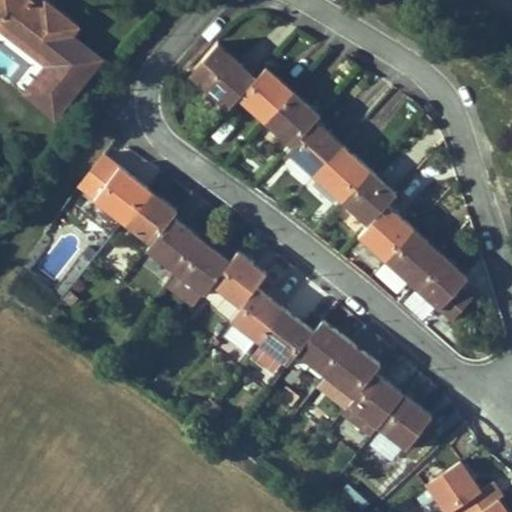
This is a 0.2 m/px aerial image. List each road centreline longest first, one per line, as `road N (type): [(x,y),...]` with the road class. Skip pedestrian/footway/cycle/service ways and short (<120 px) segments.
road 1 (residential): [(511,413),(162,136),(149,83),(161,56),(220,0)]
road 2 (residential): [(305,0),(437,84),(458,118),(511,292)]
